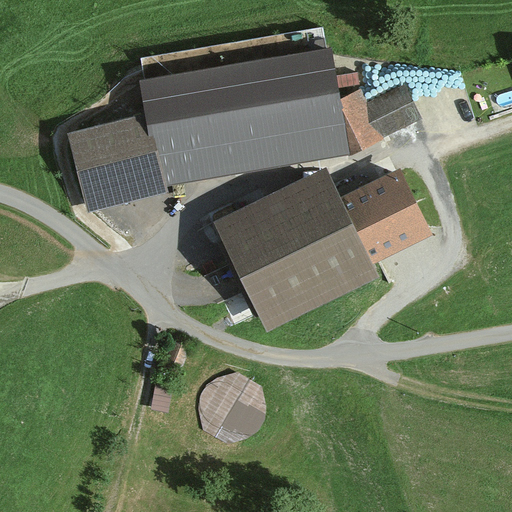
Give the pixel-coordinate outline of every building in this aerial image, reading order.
[(359,67),(341,70),(344,85),(361,82),(359,67)] [(360,94),(320,113),(340,156),(420,118),(406,90),(367,109),(360,94)] [(225,97),(71,137),(89,204),(242,165),(225,97)] [(327,181),(225,227),(265,315),(429,241),(395,166),(334,194),(327,181)] [(190,353),(176,347),(167,366),(182,373),(190,353)]
